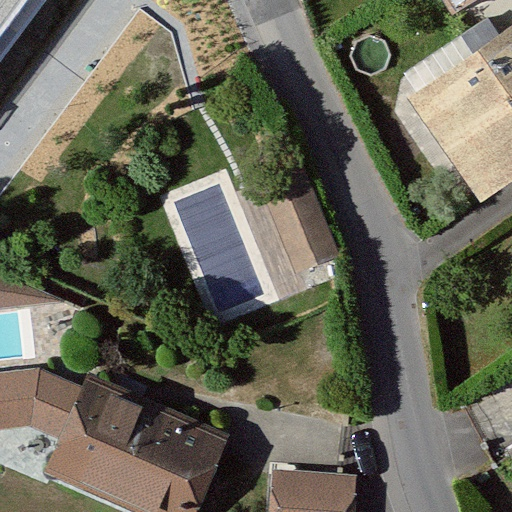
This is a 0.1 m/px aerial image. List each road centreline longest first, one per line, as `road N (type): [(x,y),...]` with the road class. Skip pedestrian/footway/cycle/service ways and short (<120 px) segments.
road 1 (residential): [(271,0),(347,153),(391,289)]
road 2 (residential): [(391,289),(410,411),(439,511)]
road 3 (residential): [(391,289),(511,201)]
